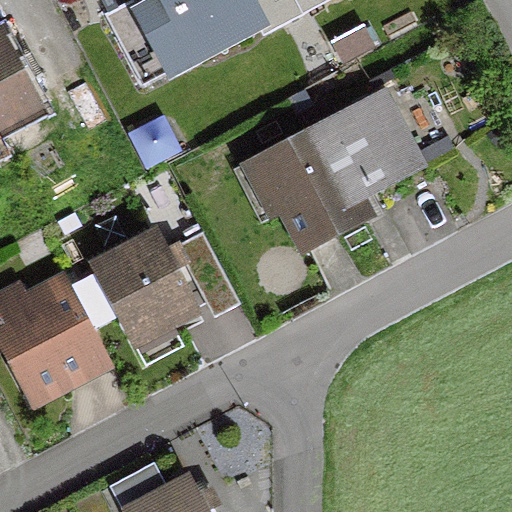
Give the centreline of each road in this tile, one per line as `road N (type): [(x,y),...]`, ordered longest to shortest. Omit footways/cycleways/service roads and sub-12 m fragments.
road 1 (residential): [(0,501),(271,349)]
road 2 (residential): [(271,349),(511,226)]
road 3 (residential): [(271,349),(298,404),(298,511)]
